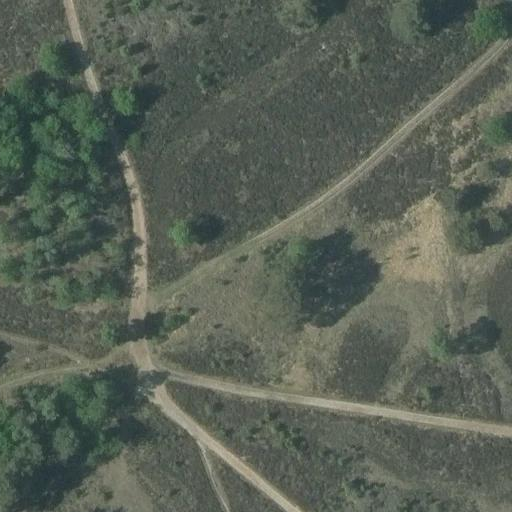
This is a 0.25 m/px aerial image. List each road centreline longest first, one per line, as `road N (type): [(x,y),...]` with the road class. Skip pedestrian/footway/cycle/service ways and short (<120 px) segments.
road 1 (track): [(144,370),(511,435)]
road 2 (track): [(139,313),(138,216),(68,0)]
road 3 (track): [(293,511),(158,394)]
